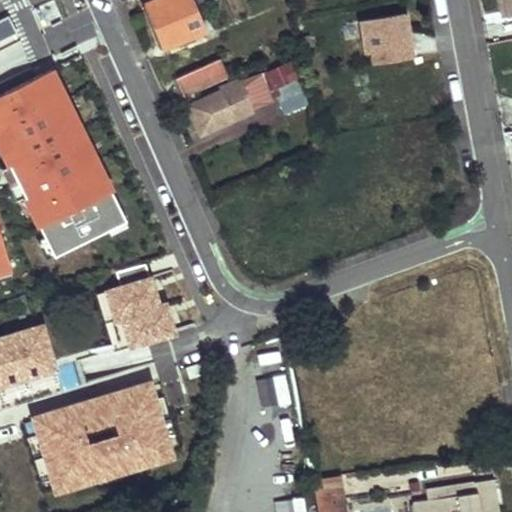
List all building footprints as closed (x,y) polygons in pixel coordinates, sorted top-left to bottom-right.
[(144,0),(163,45),(190,33),(192,39),(204,33),(190,0),(144,0)] [(503,0),(497,0),(500,15),(506,14),(503,0)] [(511,0),(503,0),(506,14),(511,12),(511,0)] [(359,20),(365,50),(372,49),(375,63),(412,57),(405,13),(359,20)] [(0,40),(17,32),(8,15),(0,19),(0,40)] [(2,47),(13,71),(50,55),(39,30),(2,47)] [(294,58),(268,71),(277,88),(305,74),(294,58)] [(216,59),(174,76),(183,94),(224,77),(216,59)] [(51,68),(0,93),(0,147),(2,151),(9,165),(25,197),(45,237),(53,254),(54,255),(107,229),(125,220),(126,220),(104,175),(99,177),(84,148),(89,146),(73,113),(68,115),(54,87),(59,84),(51,68)] [(252,75),(239,81),(251,107),(252,110),(266,104),(252,75)] [(218,89),(187,105),(201,132),(251,107),(237,77),(217,86),(218,89)] [(59,84),(54,87),(68,115),(73,113),(76,111),(62,83),(59,84)] [(298,86),(276,96),(282,108),(304,97),(298,86)] [(89,146),(84,148),(99,177),(104,175),(107,174),(92,144),(89,146)] [(1,169),(17,201),(25,197),(9,165),(1,169)] [(125,220),(107,229),(111,237),(129,228),(125,220)] [(0,270),(9,268),(10,267),(0,233),(0,270)] [(37,241),(45,258),(53,254),(45,237),(37,241)] [(120,285),(106,289),(116,319),(122,317),(130,344),(173,332),(164,303),(157,305),(145,263),(116,271),(120,285)] [(0,270),(0,280),(12,276),(9,268),(0,270)] [(106,289),(96,292),(113,349),(130,344),(122,317),(116,319),(106,289)] [(42,325),(0,337),(0,384),(54,368),(42,325)] [(85,401),(33,416),(38,433),(44,451),(45,455),(50,473),(55,490),(171,455),(166,438),(161,420),(159,416),(154,398),(149,381),(97,397),(109,436),(97,440),(85,401)] [(162,396),(154,398),(159,416),(168,414),(162,396)] [(97,397),(85,401),(97,440),(109,436),(97,397)] [(169,418),(161,420),(166,438),(174,436),(169,418)] [(38,433),(28,436),(33,454),(44,451),(38,433)] [(45,455),(35,458),(40,476),(50,473),(45,455)] [(345,511),(340,477),(317,481),(320,497),(328,497),(330,511),(345,511)] [(476,480),(426,488),(427,495),(471,487),(472,491),(478,490),(476,480)] [(427,495),(411,498),(413,511),(473,511),(498,508),(494,487),(478,490),(472,491),(471,487),(427,495)] [(308,511),(307,495),(276,498),(277,511),(308,511)]
